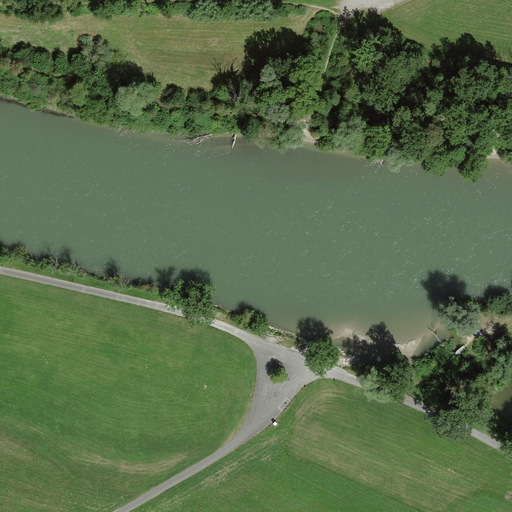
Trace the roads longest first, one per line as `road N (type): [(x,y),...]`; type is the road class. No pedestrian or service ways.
road 1 (track): [(0,268),(158,305),(422,403)]
road 2 (track): [(262,342),(261,392),(246,434),(118,511)]
